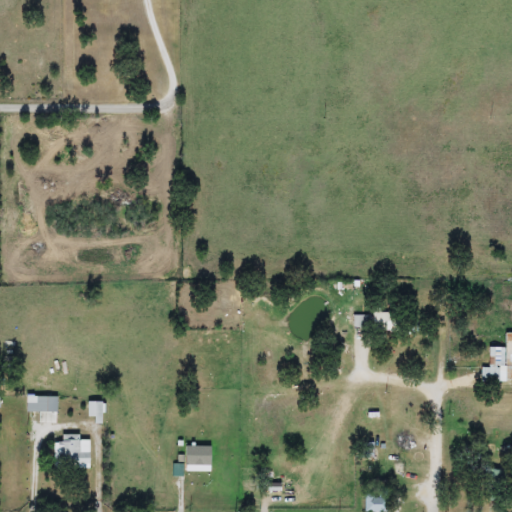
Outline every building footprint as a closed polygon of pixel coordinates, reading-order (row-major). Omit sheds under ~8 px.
[(369,315),(352,315),(352,329),(369,329),(369,315)] [(502,347),(484,346),(482,379),(511,380),(511,332),(503,332),(502,347)] [(25,412),(56,412),(56,396),(25,396),(25,412)] [(84,402),(86,424),(101,422),(99,400),(84,402)] [(87,468),(87,434),(61,434),(61,442),(52,442),(52,468),(87,468)] [(362,442),(362,458),(371,458),(371,442),(362,442)] [(319,464),(272,457),(270,466),(317,473),(319,464)] [(499,469),(481,468),(479,489),(497,491),(499,469)] [(362,511),(383,511),(383,491),(362,491),(362,511)]
